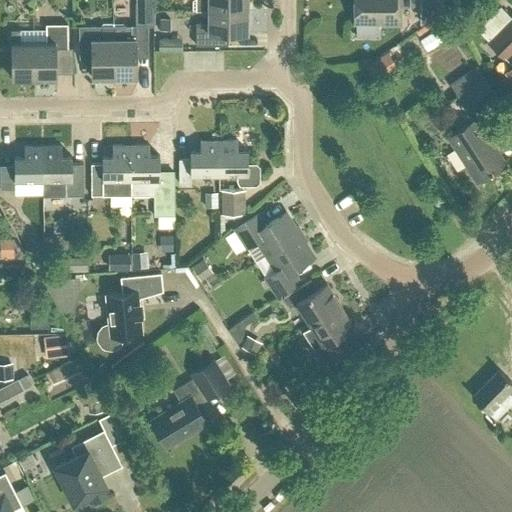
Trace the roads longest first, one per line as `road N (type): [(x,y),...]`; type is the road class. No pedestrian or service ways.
road 1 (residential): [(0,109),(158,107),(180,82),(283,80)]
road 2 (tertiary): [(239,511),(386,361),(419,288)]
road 3 (residential): [(283,80),(301,92),(305,173),(326,215),(351,244),(419,288)]
